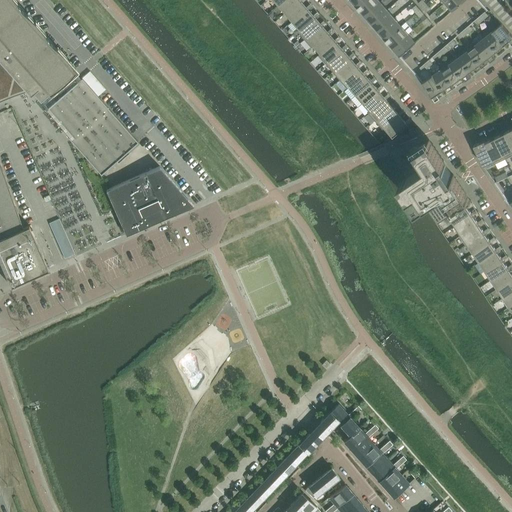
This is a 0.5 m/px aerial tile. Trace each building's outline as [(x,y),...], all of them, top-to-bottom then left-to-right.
[(0,0),(0,100),(2,99),(12,95),(27,90),(30,93),(33,91),(40,98),(40,99),(48,92),(49,92),(50,92),(75,70),(13,0),(0,0)] [(283,0),(277,5),(284,13),(300,0),(301,1),(301,0),(283,0)] [(300,0),(284,13),(291,21),(307,8),(308,9),(312,6),(310,4),(306,7),(301,1),(300,0)] [(364,15),(380,1),(379,0),(365,0),(357,7),(364,15)] [(453,11),(464,0),(447,0),(445,2),(453,11)] [(371,23),(388,9),(380,1),(364,15),(371,23)] [(307,8),(291,21),(298,29),(299,30),(314,16),(315,17),(319,14),(317,12),(313,15),(308,9),(307,8)] [(379,31),(395,17),(388,9),(371,23),(379,31)] [(298,29),(296,31),(297,31),(304,39),(321,25),(322,26),(326,22),(324,20),(320,23),(315,17),(314,16),(299,30),(298,29)] [(386,39),(402,26),(395,17),(379,31),(386,39)] [(511,35),(502,23),(493,31),(504,45),(509,41),(511,44),(511,35)] [(321,25),(304,39),(311,48),(313,46),(328,33),(329,34),(333,30),(331,28),(327,32),(322,26),(321,25)] [(393,48),(409,34),(402,26),(386,39),(393,48)] [(504,45),(493,31),(491,28),(482,35),(484,38),(485,38),(496,52),(504,45)] [(328,33),(313,46),(319,54),(320,54),(335,41),(336,42),(340,39),(338,36),(334,40),(329,34),(328,33)] [(400,56),(416,42),(409,34),(393,48),(400,56),(399,56),(400,56)] [(496,52),(485,38),(484,38),(477,44),(476,44),(487,59),(488,58),(491,62),(496,58),(493,54),(496,52)] [(319,54),(318,55),(318,56),(325,64),(342,49),(343,50),(347,47),(345,45),(341,48),(336,42),(335,41),(320,54),(319,54)] [(487,59),(476,44),(477,44),(475,41),(466,48),(478,65),(487,59)] [(478,65),(466,48),(457,55),(459,58),(459,57),(469,72),(478,65)] [(342,49),(325,64),(332,72),(349,57),(350,58),(354,55),(352,53),(348,56),(343,50),(342,49)] [(349,57),(332,72),(339,80),(356,65),(357,66),(361,63),(359,61),(355,64),(350,58),(349,57)] [(469,72),(459,57),(459,58),(451,63),(450,64),(460,78),(463,76),(466,80),(472,76),(469,72)] [(460,78),(450,64),(451,63),(449,60),(439,67),(441,70),(451,84),(460,78)] [(356,65),(339,80),(346,88),(346,89),(348,87),(363,74),(364,75),(368,71),(366,69),(362,73),(357,66),(356,65)] [(441,70),(432,76),(442,91),(451,84),(441,70)] [(363,74),(348,87),(355,95),(370,82),(371,83),(375,80),(373,77),(369,81),(364,75),(363,74)] [(442,91),(432,76),(423,82),(435,101),(440,98),(437,93),(442,91)] [(45,110),(44,110),(68,137),(101,174),(116,161),(126,152),(138,142),(98,96),(82,78),(81,78),(47,107),(45,110)] [(355,95),(350,99),(357,107),(362,103),(377,90),(378,91),(382,88),(380,86),(376,89),(371,83),(370,82),(355,95)] [(377,90),(362,103),(369,111),(385,98),(385,99),(389,96),(387,94),(384,97),(378,91),(377,90)] [(369,111),(367,112),(367,113),(374,121),(392,106),(392,107),(396,104),(394,102),(391,105),(385,99),(385,98),(369,111)] [(392,106),(374,121),(382,129),(382,130),(384,128),(383,128),(399,114),(400,116),(403,112),(402,110),(398,113),(392,107),(392,106)] [(399,114),(383,128),(384,128),(391,136),(406,123),(407,124),(410,120),(409,118),(405,122),(400,116),(399,114)] [(511,151),(511,147),(504,133),(495,138),(504,156),(511,151)] [(504,156),(495,138),(485,142),(485,140),(484,141),(494,161),(504,156)] [(471,201),(453,175),(452,176),(450,177),(448,175),(451,174),(445,165),(443,167),(442,165),(445,162),(430,139),(416,149),(418,152),(398,165),(406,178),(403,180),(421,207),(424,205),(438,224),(449,216),(470,202),(471,201)] [(494,161),(484,141),(474,145),(483,166),(494,161)] [(24,227),(8,182),(7,183),(6,180),(7,180),(0,159),(0,260),(3,266),(2,267),(11,286),(49,269),(34,235),(34,234),(33,235),(30,230),(32,229),(32,228),(31,229),(29,225),(24,227)] [(193,205),(159,166),(106,190),(118,216),(126,235),(146,226),(193,205)] [(455,224),(472,213),(467,206),(472,204),(470,202),(449,216),(455,224)] [(461,233),(478,222),(473,215),(478,213),(476,210),(472,213),(455,224),(461,233)] [(467,242),(484,231),(479,224),(484,221),(482,219),(478,222),(461,233),(467,242)] [(473,251),(490,240),(485,233),(490,230),(488,228),(484,231),(467,242),(473,251)] [(479,260),(496,249),(491,242),(496,239),(494,237),(490,240),(473,251),(479,260)] [(485,269),(502,258),(497,251),(502,248),(500,246),(496,249),(479,260),(485,269)] [(491,278),(508,267),(503,260),(508,257),(506,255),(502,258),(485,269),(491,278)] [(497,287),(511,277),(511,273),(509,269),(511,267),(511,264),(508,267),(491,278),(497,287)] [(503,296),(511,290),(511,277),(497,287),(503,296)] [(509,305),(511,303),(511,290),(503,296),(509,305)] [(349,417),(351,419),(356,414),(353,410),(348,415),(338,403),(330,412),(337,421),(341,424),(349,417)] [(362,409),(358,405),(353,410),(356,414),(362,409)] [(328,429),(328,430),(337,421),(330,412),(320,422),(328,429)] [(359,427),(351,419),(349,417),(341,424),(350,435),(359,427)] [(378,428),(375,424),(370,429),(373,433),(378,428)] [(366,435),(368,437),(373,433),(370,429),(365,434),(359,427),(350,435),(344,440),(351,449),(366,435)] [(317,441),(309,434),(299,444),(308,452),(318,441),(317,441)] [(366,435),(351,449),(359,457),(373,444),(368,437),(366,435)] [(393,444),(389,440),(384,445),(388,449),(393,444)] [(296,464),(308,452),(299,444),(288,456),(296,464)] [(384,445),(379,450),(373,444),(359,457),(366,465),(381,452),(382,453),(388,449),(384,445)] [(381,452),(366,465),(373,472),(387,459),(382,453),(381,452)] [(285,475),(296,464),(288,456),(277,467),(285,475)] [(406,459),(403,456),(398,460),(401,464),(406,459)] [(398,460),(392,465),(387,459),(373,472),(379,480),(394,467),(396,469),(401,464),(398,460)] [(277,467),(266,479),(274,487),(279,482),(282,478),(285,475),(277,467)] [(339,476),(331,467),(320,477),(327,486),(325,487),(329,492),(333,489),(329,484),(339,476)] [(394,467),(379,480),(387,488),(401,475),(396,469),(394,467)] [(419,474),(415,469),(410,473),(415,478),(419,474)] [(394,496),(409,483),(401,475),(387,488),(394,497),(395,496),(394,496)] [(313,498),(316,495),(325,487),(327,486),(320,477),(309,486),(304,490),(305,491),(305,490),(313,498)] [(263,499),(274,487),(266,479),(255,491),(263,499)] [(352,492),(345,484),(330,496),(335,503),(337,505),(352,492)] [(252,510),(263,499),(255,491),(243,503),(252,510)] [(302,493),(303,493),(302,492),(294,501),(306,511),(311,511),(313,510),(315,511),(321,511),(316,506),(302,493)] [(334,511),(338,507),(342,511),(343,511),(358,500),(352,492),(337,505),(335,503),(330,507),(334,511)] [(343,511),(360,511),(365,508),(358,500),(343,511)] [(306,511),(294,501),(287,508),(291,511),(306,511)] [(250,511),(252,510),(243,503),(234,511),(250,511)]
